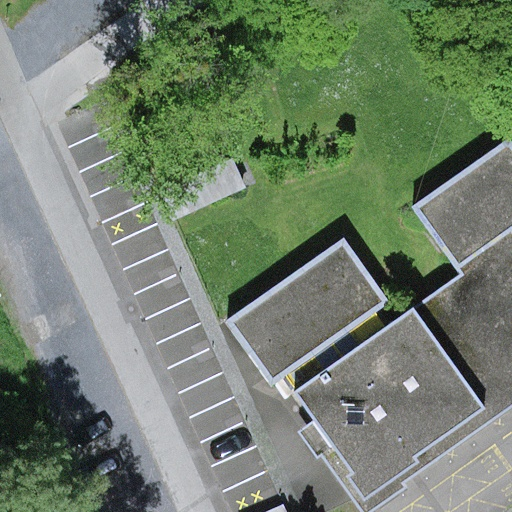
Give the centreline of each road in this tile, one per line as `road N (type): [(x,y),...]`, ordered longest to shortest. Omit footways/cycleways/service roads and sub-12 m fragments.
road 1 (residential): [(204,511),(23,116)]
road 2 (residential): [(180,0),(23,116)]
